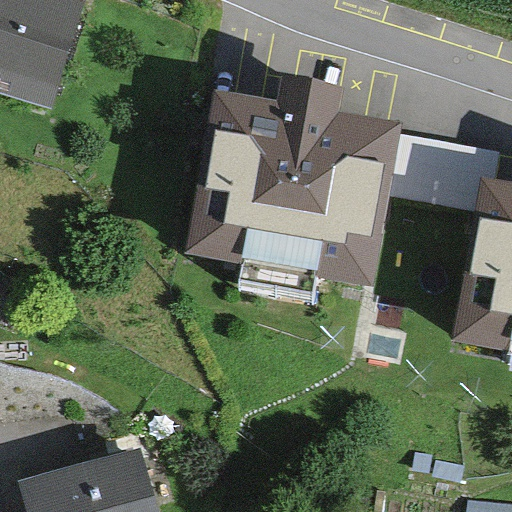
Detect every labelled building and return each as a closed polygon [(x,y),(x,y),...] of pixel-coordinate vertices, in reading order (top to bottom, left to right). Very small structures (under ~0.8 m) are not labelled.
[(67,12),(29,0),(0,0),(0,101),(33,113),(67,12)] [(361,143),(190,107),(159,251),(330,288),(361,143)] [(511,203),(461,193),(430,341),(511,358),(511,203)] [(134,511),(122,464),(8,494),(12,511),(134,511)] [(511,511),(511,503),(466,500),(465,511),(511,511)]
